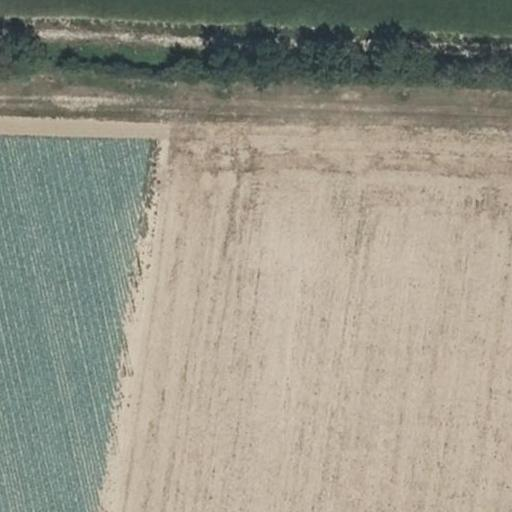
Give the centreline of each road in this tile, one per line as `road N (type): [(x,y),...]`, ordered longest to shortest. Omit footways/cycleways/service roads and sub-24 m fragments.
road 1 (track): [(0,29),(511,54)]
road 2 (track): [(0,102),(27,104),(67,137),(177,117)]
